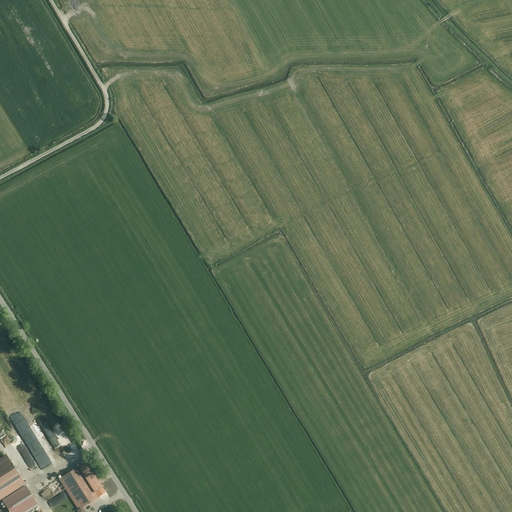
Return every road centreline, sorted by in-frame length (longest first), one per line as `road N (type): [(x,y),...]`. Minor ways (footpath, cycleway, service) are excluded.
road 1 (track): [(0,177),(96,125),(105,107),(103,88),(50,0)]
road 2 (unclassified): [(135,511),(0,302)]
